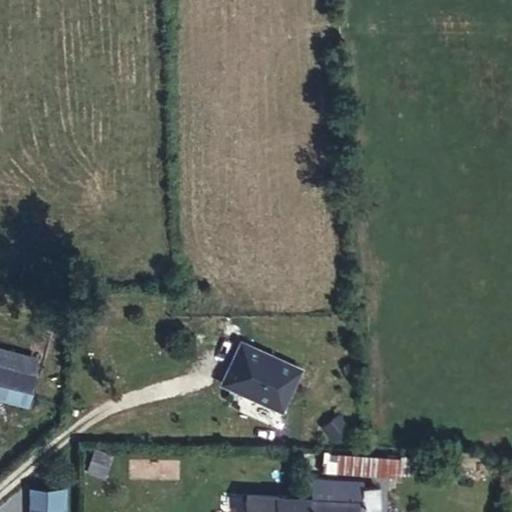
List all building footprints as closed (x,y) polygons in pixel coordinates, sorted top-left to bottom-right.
[(241,344),(227,374),(256,388),(262,402),(283,412),(301,371),(241,344)] [(39,362),(0,350),(0,366),(35,377),(39,362)] [(0,393),(28,402),(35,377),(0,366),(0,393)] [(227,374),(223,384),(262,402),(256,388),(227,374)] [(418,458),(336,452),(335,470),(399,474),(399,471),(417,473),(418,458)] [(310,476),(310,489),(310,497),(310,511),(378,511),(378,487),(363,487),(361,479),(310,476)] [(310,489),(297,488),(297,496),(274,495),(246,494),(244,511),(310,511),(310,497),(310,489)] [(62,511),(62,504),(32,503),(32,511),(62,511)]
